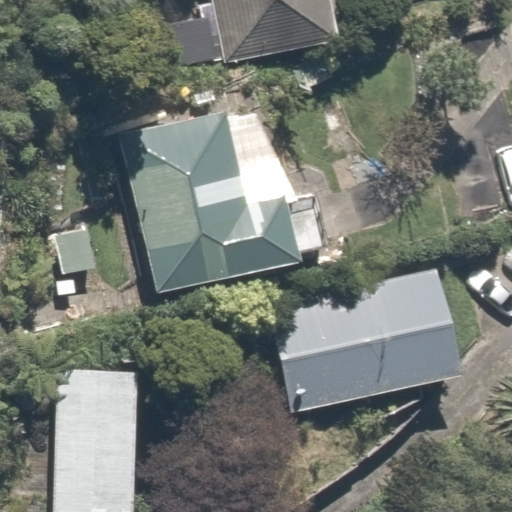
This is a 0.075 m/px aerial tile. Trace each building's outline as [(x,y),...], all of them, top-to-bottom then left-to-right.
[(299,0),(170,0),(192,86),(314,56),(299,0)] [(357,0),(366,25),(441,0),(357,0)] [(227,122),(87,150),(122,321),(298,285),(279,192),(276,192),(227,122)] [(413,287),(229,336),(259,449),(444,386),(413,287)] [(124,511),(128,385),(22,385),(21,511),(124,511)]
